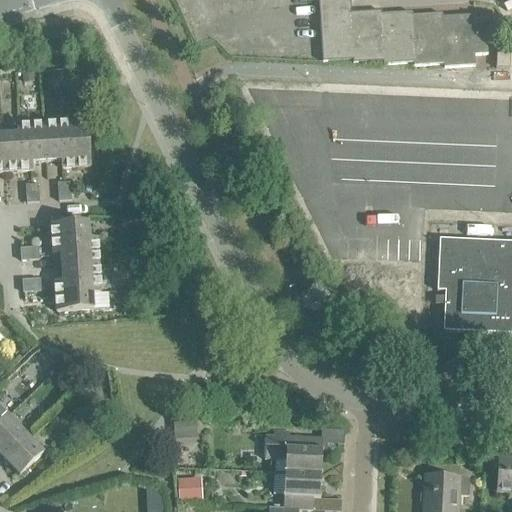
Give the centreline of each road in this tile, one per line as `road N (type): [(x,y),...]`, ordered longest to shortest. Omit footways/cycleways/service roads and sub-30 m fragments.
road 1 (tertiary): [(107,0),(238,281),(278,347),(316,388),(365,403)]
road 2 (residential): [(511,79),(298,72)]
road 3 (tertiary): [(365,403),(511,410)]
